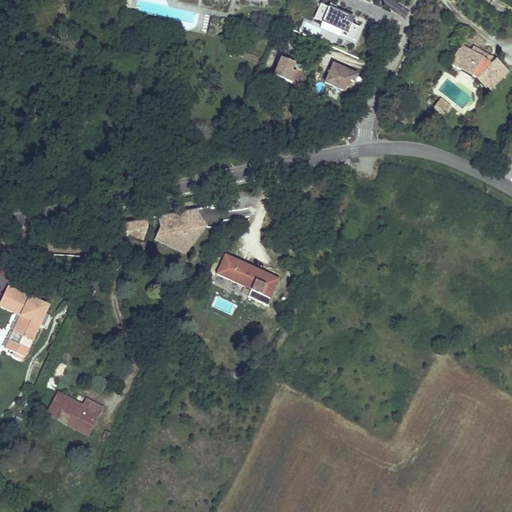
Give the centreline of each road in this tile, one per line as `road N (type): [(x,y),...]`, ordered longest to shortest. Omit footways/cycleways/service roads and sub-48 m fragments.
road 1 (unclassified): [(363,149),(0,224)]
road 2 (residential): [(363,149),(370,112),(418,0)]
road 3 (unclassified): [(511,189),(430,153),(363,149)]
